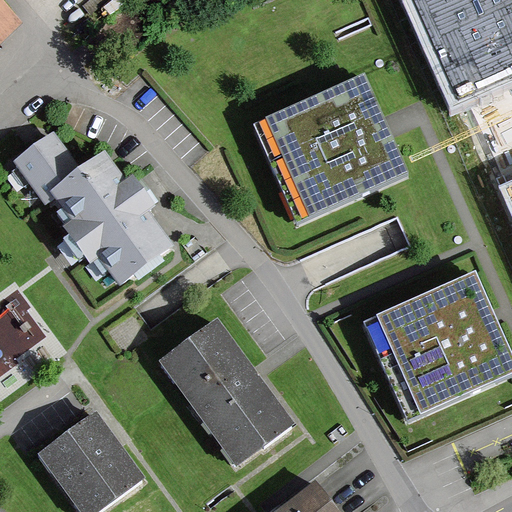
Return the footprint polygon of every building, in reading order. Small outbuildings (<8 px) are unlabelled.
[(511,78),(511,0),(409,0),(455,103),(511,78)] [(0,33),(11,22),(0,10),(0,33)] [(271,128),(312,218),(402,177),(361,87),(271,128)] [(45,205),(54,198),(80,180),(50,140),(30,155),(16,165),(45,205)] [(80,180),(54,198),(74,226),(65,232),(89,264),(98,257),(119,286),(133,276),(135,278),(155,264),(153,261),(167,250),(142,216),(149,211),(130,185),(123,190),(106,166),(82,183),(80,180)] [(511,181),(502,185),(511,208),(511,181)] [(511,370),(472,284),(381,326),(423,416),(511,375),(511,370)] [(262,450),(290,430),(213,326),(185,346),(187,348),(162,366),(235,466),(260,448),(262,450)] [(92,418),(90,420),(46,452),(57,468),(51,473),(79,511),(101,511),(140,484),(92,418)] [(332,511),(313,488),(281,511),(332,511)]
